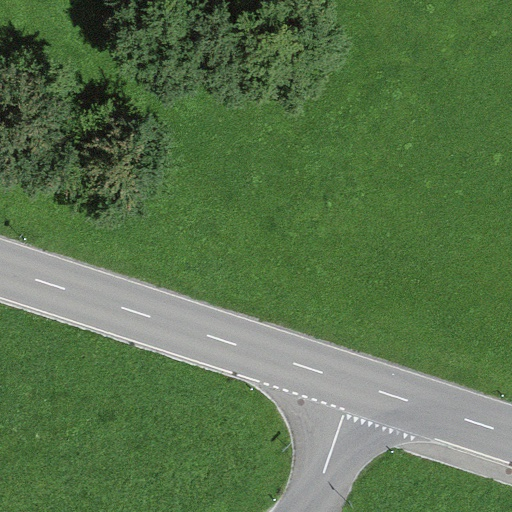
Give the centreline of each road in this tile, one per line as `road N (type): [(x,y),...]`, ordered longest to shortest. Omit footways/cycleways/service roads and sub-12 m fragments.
road 1 (tertiary): [(355,385),(0,270)]
road 2 (tertiary): [(511,436),(355,385)]
road 3 (unclassified): [(307,511),(355,385)]
